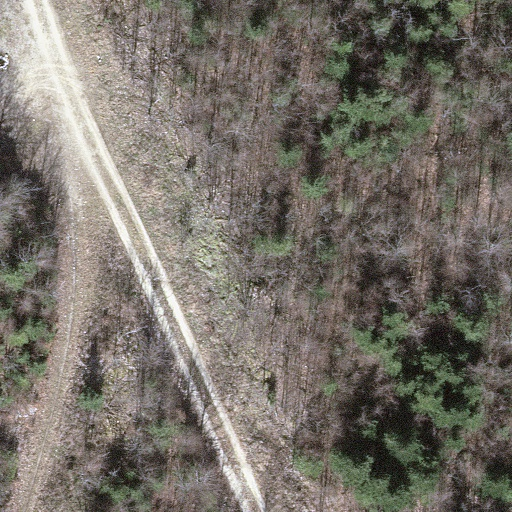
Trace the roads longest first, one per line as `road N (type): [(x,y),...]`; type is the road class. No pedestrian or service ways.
road 1 (track): [(260,511),(57,0)]
road 2 (track): [(96,111),(64,366),(30,511)]
